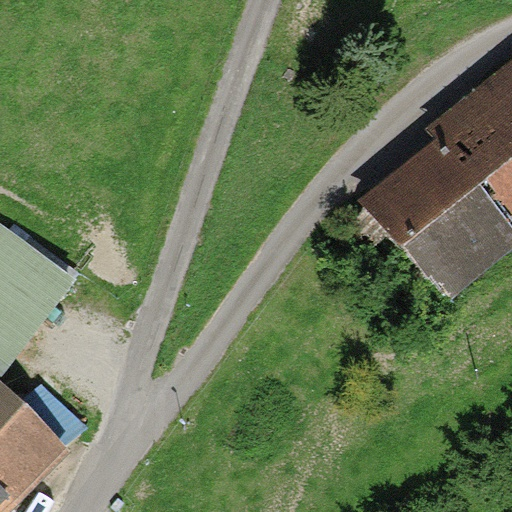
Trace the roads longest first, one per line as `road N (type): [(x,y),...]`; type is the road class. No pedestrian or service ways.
road 1 (track): [(511,40),(466,58),(339,161),(108,498)]
road 2 (residential): [(270,0),(108,498)]
